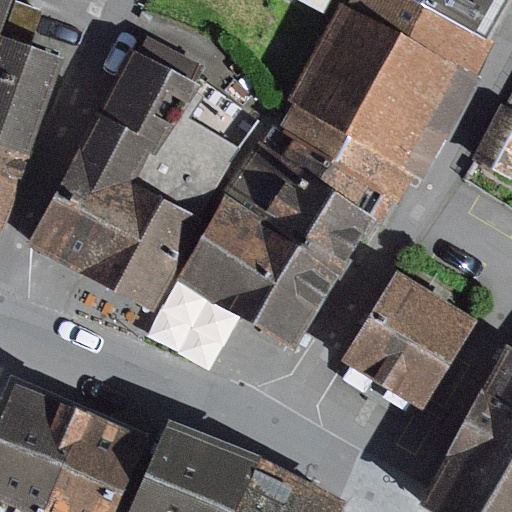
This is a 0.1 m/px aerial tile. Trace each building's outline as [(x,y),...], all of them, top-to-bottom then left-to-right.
[(0,0),(0,242),(61,62),(37,54),(42,13),(5,0),(0,0)] [(291,0),(323,16),(331,0),(291,0)] [(350,0),(346,9),(477,79),(493,44),(488,42),(511,0),(350,0)] [(481,81),(477,79),(346,9),(339,5),(285,104),(291,107),(414,177),(423,182),(481,81)] [(130,52),(26,249),(152,316),(201,223),(196,220),(230,166),(259,123),(200,84),(198,87),(130,52)] [(398,206),(414,177),(291,107),(280,127),(276,125),(262,145),(377,223),(391,201),(398,206)] [(511,112),(501,107),(472,163),(511,182),(511,112)] [(257,141),(176,282),(292,355),(377,223),(262,145),(257,141)] [(476,324),(396,275),(340,364),(421,412),(476,324)] [(511,511),(511,352),(505,348),(419,506),(428,511),(511,511)] [(118,511),(149,441),(14,387),(0,420),(0,511),(118,511)] [(235,511),(261,460),(168,424),(129,511),(235,511)] [(342,511),(345,506),(261,460),(235,511),(342,511)]
